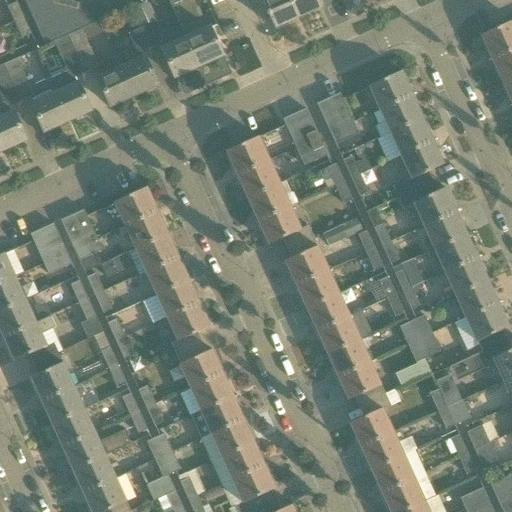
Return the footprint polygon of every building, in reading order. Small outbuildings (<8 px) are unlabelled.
[(54,3),(52,0),(29,0),(26,2),(35,22),(44,18),(54,3)] [(82,30),(101,21),(91,0),(85,0),(79,3),(77,10),(75,17),(82,30)] [(113,16),(105,0),(91,0),(101,21),(113,16)] [(259,0),(259,1),(261,0),(262,0),(275,28),(298,18),(290,0),(259,0)] [(290,0),(298,18),(322,7),(318,0),(290,0)] [(25,19),(17,3),(8,7),(15,23),(25,19)] [(55,42),(65,6),(54,3),(44,18),(35,22),(46,46),(55,42)] [(152,48),(162,43),(164,48),(162,49),(175,78),(199,67),(186,38),(181,26),(162,34),(149,4),(134,11),(142,28),(143,27),(152,48)] [(77,10),(65,6),(55,42),(69,36),(82,30),(75,17),(77,10)] [(25,19),(15,23),(22,39),(32,34),(25,19)] [(511,49),(511,21),(482,36),(492,59),(511,49)] [(143,27),(142,28),(129,34),(138,54),(152,48),(143,27)] [(186,38),(199,67),(223,56),(210,28),(186,38)] [(82,30),(69,36),(85,73),(95,68),(99,78),(98,79),(110,107),(134,96),(121,68),(116,56),(98,65),(90,47),(82,30)] [(55,42),(62,59),(68,73),(50,81),(68,122),(92,111),(79,83),(78,84),(75,77),(85,73),(69,36),(55,42)] [(503,82),(511,77),(511,49),(492,59),(503,82)] [(21,57),(4,65),(20,103),(30,98),(33,104),(32,105),(44,132),(68,122),(50,81),(49,81),(31,89),(22,70),(26,68),(21,57)] [(121,68),(134,96),(158,85),(145,57),(121,68)] [(0,92),(4,102),(0,104),(0,144),(3,151),(27,140),(15,112),(14,113),(11,107),(20,103),(4,65),(0,67),(0,92)] [(380,110),(413,95),(402,72),(369,87),(380,110)] [(511,102),(511,77),(503,82),(511,102)] [(340,94),(328,99),(338,119),(349,114),(343,100),(340,94)] [(380,110),(385,121),(375,126),(381,138),(390,133),(391,133),(423,118),(413,95),(380,110)] [(328,99),(317,104),(319,108),(326,125),(338,119),(328,99)] [(306,109),(295,115),(304,136),(307,135),(316,131),(314,128),(308,113),(306,109)] [(338,119),(326,125),(331,135),(354,125),(349,114),(338,119)] [(295,115),(283,120),(286,126),(291,138),(293,141),(304,136),(295,115)] [(423,118),(391,133),(401,156),(434,142),(423,118)] [(354,125),(331,135),(336,146),(359,135),(354,125)] [(316,131),(307,135),(310,142),(313,150),(314,152),(323,147),(319,138),(316,131)] [(304,136),(293,141),(296,148),(310,142),(307,135),(304,136)] [(269,161),(259,138),(227,152),(237,175),(269,161)] [(310,142),(296,148),(300,156),(313,150),(310,142)] [(394,188),(398,198),(440,179),(435,169),(444,165),(434,142),(401,156),(412,180),(394,188)] [(313,150),(300,156),(304,166),(327,156),(323,147),(314,152),(313,150)] [(352,179),(360,175),(352,157),(343,161),(352,179)] [(269,161),(237,175),(248,198),(280,184),(269,161)] [(336,186),(344,183),(336,164),(332,166),(328,168),(333,180),(335,185),(336,186)] [(360,175),(352,179),(359,196),(368,192),(360,175)] [(444,189),(440,179),(398,198),(403,208),(414,203),(424,226),(457,212),(446,188),(444,189)] [(352,200),(344,183),(336,186),(344,204),(352,200)] [(259,222),(290,207),(280,184),(248,198),(259,222)] [(147,188),(115,203),(125,226),(158,211),(147,188)] [(290,207),(259,222),(269,245),(301,230),(290,207)] [(374,228),(382,246),(391,242),(375,208),(367,212),(374,228)] [(84,210),(72,216),(82,236),(93,230),(87,217),(84,210)] [(158,211),(125,226),(136,249),(168,234),(158,211)] [(424,226),(435,249),(467,235),(457,212),(424,226)] [(72,216),(61,221),(70,241),(82,236),(72,216)] [(357,218),(342,225),(348,238),(363,231),(357,218)] [(54,224),(42,230),(51,249),(63,244),(54,224)] [(42,230),(31,235),(34,241),(40,255),(51,249),(42,230)] [(82,236),(70,241),(75,251),(98,241),(93,230),(82,236)] [(366,253),(374,249),(366,231),(358,235),(366,253)] [(168,234),(136,249),(146,272),(179,257),(168,234)] [(478,258),(467,235),(435,249),(445,273),(478,258)] [(98,241),(75,251),(80,261),(96,254),(102,251),(98,241)] [(391,242),(382,246),(390,264),(399,260),(391,242)] [(51,249),(40,255),(45,265),(68,255),(63,244),(51,249)] [(286,262),(296,285),(328,270),(318,247),(286,262)] [(374,249),(366,253),(374,271),(383,267),(374,249)] [(14,251),(5,255),(5,254),(0,256),(0,283),(15,277),(15,276),(23,272),(14,251)] [(68,255),(45,265),(49,275),(72,265),(68,255)] [(118,257),(101,265),(107,278),(124,270),(118,257)] [(179,257),(146,272),(157,295),(190,281),(179,257)] [(488,281),(478,258),(445,273),(456,296),(488,281)] [(307,308),(339,293),(328,270),(296,285),(307,308)] [(395,274),(403,292),(412,288),(404,270),(395,274)] [(87,278),(96,295),(104,292),(96,274),(87,278)] [(15,277),(0,283),(0,312),(26,300),(15,277)] [(396,295),(388,277),(379,281),(387,299),(396,295)] [(167,319),(200,304),(190,281),(157,295),(167,319)] [(499,304),(488,281),(456,296),(466,319),(499,304)] [(80,304),(88,300),(80,282),(72,286),(80,304)] [(412,288),(403,292),(411,309),(420,305),(412,288)] [(113,311),(104,292),(96,295),(105,315),(113,311)] [(339,293),(307,308),(317,331),(349,316),(339,293)] [(396,295),(387,299),(395,317),(404,313),(396,295)] [(26,300),(0,312),(0,328),(4,338),(36,323),(26,300)] [(103,332),(88,300),(80,304),(88,322),(82,325),(88,339),(95,336),(103,332)] [(200,304),(167,319),(178,342),(211,327),(200,304)] [(509,327),(499,304),(466,319),(477,342),(509,327)] [(421,340),(433,334),(424,315),(412,321),(421,340)] [(36,323),(4,338),(15,361),(47,347),(41,334),(55,327),(50,316),(36,323)] [(349,316),(317,331),(328,354),(360,340),(349,316)] [(116,342),(125,338),(117,320),(108,324),(116,342)] [(412,321),(400,326),(408,345),(421,340),(412,321)] [(421,340),(429,357),(441,352),(433,334),(421,340)] [(125,338),(116,342),(124,359),(133,355),(125,338)] [(360,340),(328,354),(338,377),(370,363),(360,340)] [(408,345),(416,363),(429,357),(421,340),(408,345)] [(102,352),(110,370),(118,366),(110,348),(102,352)] [(503,382),(511,377),(511,349),(493,359),(503,382)] [(179,365),(190,388),(223,373),(213,350),(179,365)] [(461,362),(468,376),(489,366),(487,361),(483,352),(470,358),(461,362)] [(74,386),(63,363),(31,378),(42,401),(74,386)] [(370,363),(338,377),(349,400),(381,386),(370,363)] [(118,366),(110,370),(119,388),(127,385),(118,366)] [(234,396),(223,373),(190,388),(200,411),(201,411),(234,396)] [(451,376),(436,382),(440,389),(448,407),(462,401),(451,376)] [(511,400),(511,377),(503,382),(511,400)] [(74,386),(42,401),(52,424),(85,410),(74,386)] [(138,390),(146,408),(155,404),(147,386),(138,390)] [(430,394),(438,412),(447,407),(439,390),(430,394)] [(122,398),(131,416),(139,413),(131,394),(122,398)] [(244,420),(234,396),(201,411),(200,411),(192,415),(202,439),(211,435),(244,420)] [(455,426),(463,422),(471,419),(463,400),(447,407),(455,426)] [(155,404),(146,408),(154,426),(163,422),(155,404)] [(455,426),(447,407),(438,412),(440,416),(432,420),(440,438),(457,430),(455,426)] [(361,447),(393,432),(383,409),(350,424),(361,447)] [(85,410),(52,424),(63,447),(95,433),(85,410)] [(147,430),(139,413),(131,416),(139,434),(147,430)] [(255,443),(244,420),(211,435),(222,458),(255,443)] [(475,450),(490,444),(481,426),(467,432),(475,450)] [(95,433),(63,447),(73,471),(106,456),(105,455),(131,443),(125,430),(99,441),(95,433)] [(393,432),(361,447),(371,470),(404,455),(393,432)] [(159,437),(156,438),(164,456),(172,452),(164,434),(159,437)] [(459,435),(451,439),(456,452),(459,458),(468,454),(459,435)] [(152,440),(147,442),(155,460),(164,456),(156,438),(152,440)] [(222,458),(232,481),(265,466),(255,443),(222,458)] [(490,444),(475,450),(483,466),(497,460),(490,444)] [(172,452),(164,456),(172,474),(175,472),(181,470),(172,452)] [(475,471),(468,454),(459,458),(467,475),(475,471)] [(404,455),(371,470),(382,493),(414,478),(404,455)] [(106,456),(73,471),(84,494),(116,479),(106,456)] [(172,474),(164,456),(155,460),(163,478),(168,476),(172,474)] [(276,489),(265,466),(232,481),(243,504),(236,507),(237,511),(251,511),(270,504),(265,494),(276,489)] [(511,474),(490,485),(496,497),(511,489),(511,474)] [(163,478),(147,485),(154,501),(158,499),(167,495),(175,491),(168,476),(163,478)] [(180,482),(188,501),(198,496),(189,478),(180,482)] [(414,478),(382,493),(390,511),(401,511),(425,501),(414,478)] [(116,479),(84,494),(92,511),(104,511),(127,502),(116,479)] [(483,488),(460,498),(466,511),(489,500),(483,488)] [(511,501),(511,489),(496,497),(501,507),(511,501)] [(184,511),(175,491),(167,495),(173,510),(174,511),(184,511)] [(204,511),(198,496),(188,501),(193,511),(204,511)] [(466,511),(489,511),(493,510),(489,500),(466,511)] [(429,511),(425,501),(401,511),(429,511)] [(511,511),(511,501),(501,507),(502,511),(511,511)]
